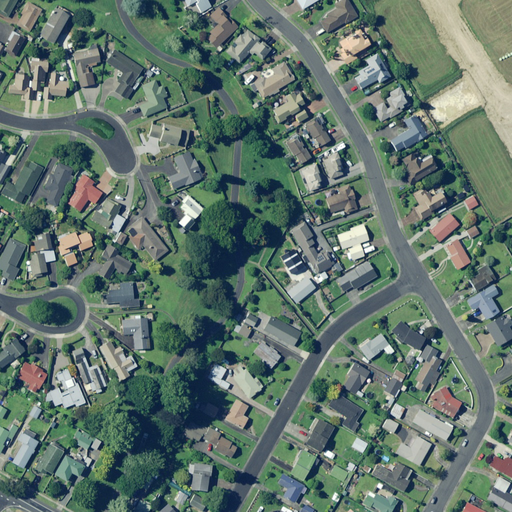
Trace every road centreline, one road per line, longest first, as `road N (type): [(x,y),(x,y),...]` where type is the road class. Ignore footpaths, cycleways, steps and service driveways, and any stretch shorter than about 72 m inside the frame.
road 1 (residential): [(257,0),(316,64),(418,275)]
road 2 (residential): [(418,275),(332,333),(230,511)]
road 3 (residential): [(418,275),(482,380),(486,402),(477,435),(433,511)]
road 4 (residential): [(2,301),(16,315),(58,326),(71,323),(79,307),(70,291),(32,295)]
road 5 (residential): [(70,119),(115,165),(126,162),(124,137),(87,110)]
road 6 (unknown): [(511,120),(436,0)]
